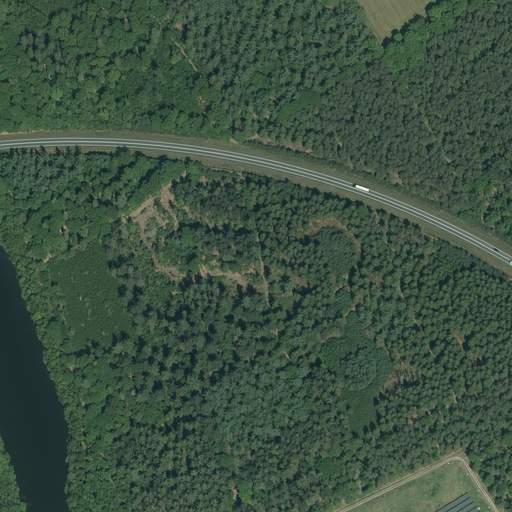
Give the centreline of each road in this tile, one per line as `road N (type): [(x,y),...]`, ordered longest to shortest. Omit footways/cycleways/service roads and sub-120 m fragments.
road 1 (trunk): [(0,146),(175,147),(291,169),(393,203),(511,262)]
road 2 (track): [(133,0),(182,53),(235,144),(469,0)]
road 3 (track): [(496,511),(458,458),(342,511)]
